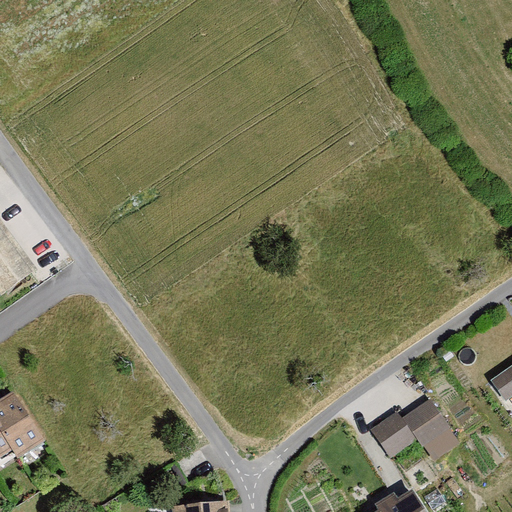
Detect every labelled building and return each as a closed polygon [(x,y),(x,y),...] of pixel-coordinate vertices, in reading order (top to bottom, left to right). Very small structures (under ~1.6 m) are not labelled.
[(3,215),(0,217),(0,285),(10,299),(46,273),(3,215)] [(511,377),(500,386),(511,402),(511,377)] [(0,470),(17,459),(24,469),(55,449),(20,397),(0,410),(0,470)] [(403,416),(376,435),(394,461),(421,442),(438,467),(465,448),(436,405),(409,424),(403,416)] [(385,511),(432,511),(424,497),(407,507),(403,500),(384,510),(385,511)]
